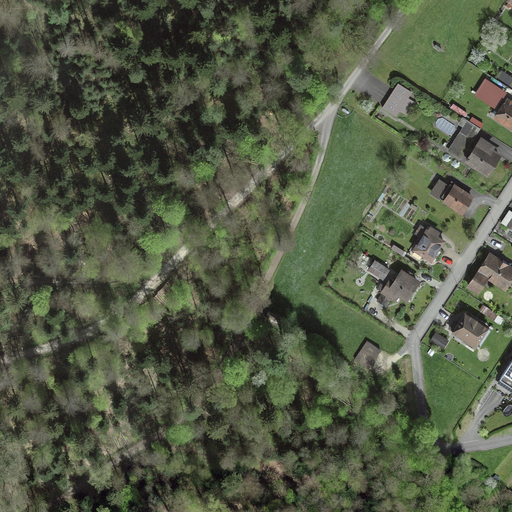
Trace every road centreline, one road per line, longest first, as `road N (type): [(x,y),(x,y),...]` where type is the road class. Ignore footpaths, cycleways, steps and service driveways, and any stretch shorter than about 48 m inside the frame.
road 1 (track): [(34,511),(207,387),(319,169),(334,104)]
road 2 (track): [(0,359),(96,329),(126,308),(334,104)]
road 3 (residential): [(511,439),(434,446),(413,342),(511,186)]
road 4 (track): [(153,280),(0,280)]
road 5 (track): [(334,104),(410,0)]
